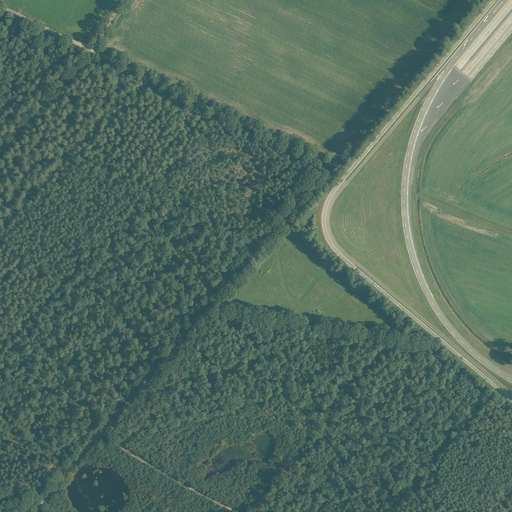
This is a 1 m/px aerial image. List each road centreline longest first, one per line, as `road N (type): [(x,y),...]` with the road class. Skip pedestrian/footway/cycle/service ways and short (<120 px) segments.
road 1 (track): [(17,131),(255,247)]
road 2 (unclassified): [(329,163),(92,48)]
road 3 (track): [(255,247),(99,434)]
road 4 (unknown): [(183,333),(54,274)]
